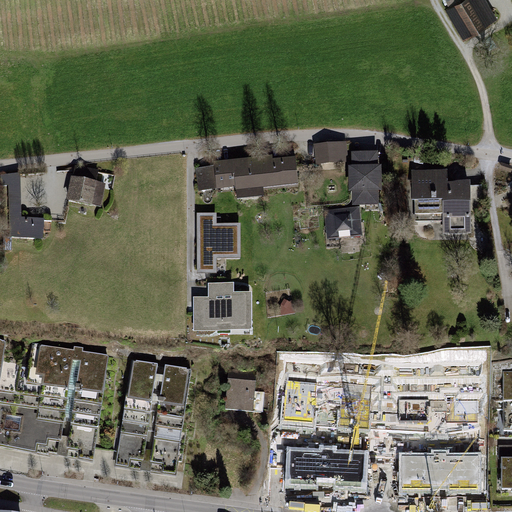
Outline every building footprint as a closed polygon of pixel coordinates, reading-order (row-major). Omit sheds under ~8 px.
[(463,40),(496,21),(483,0),(445,0),(447,7),(443,9),(463,40)] [(313,147),(315,165),(347,162),(345,144),(313,147)] [(293,152),(196,160),(199,194),(296,185),(293,152)] [(363,201),(383,201),(383,166),(383,157),(363,158),(363,201)] [(511,166),(499,162),(497,168),(509,173),(511,166)] [(77,168),(72,205),(95,208),(101,172),(77,168)] [(445,171),(410,172),(412,215),(438,214),(439,235),(469,234),(468,186),(446,187),(445,171)] [(13,239),(45,242),(47,223),(24,221),(23,176),(3,177),(3,188),(11,188),(13,239)] [(360,207),(324,211),(328,244),(364,239),(360,207)] [(211,215),(190,215),(192,272),(211,271),(211,257),(236,256),(235,223),(211,223),(211,215)] [(235,277),(208,278),(208,294),(193,294),(194,329),(255,327),(254,288),(235,289),(235,277)] [(112,363),(0,344),(0,445),(96,461),(112,363)] [(194,370),(134,362),(119,468),(180,476),(194,370)] [(511,372),(499,373),(499,431),(511,430),(511,372)] [(256,376),(232,374),(229,411),(253,413),(256,376)] [(428,380),(399,380),(399,423),(428,423),(428,380)] [(476,380),(447,380),(447,423),(476,423),(476,380)] [(317,383),(288,381),(284,424),(313,426),(317,383)] [(372,386),(344,384),(340,427),(368,429),(372,386)] [(511,443),(499,444),(500,456),(511,455),(511,443)] [(322,451),(290,450),(289,480),(365,483),(366,452),(334,451),(334,449),(322,448),(322,451)] [(434,456),(402,456),(402,485),(479,485),(479,455),(447,456),(447,453),(434,453),(434,456)] [(511,459),(498,459),(498,491),(511,491),(511,459)]
